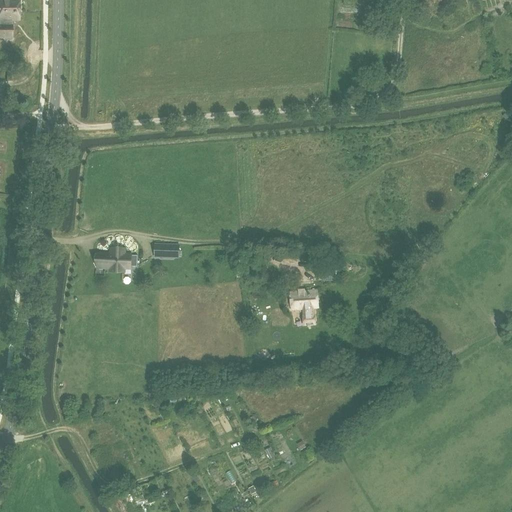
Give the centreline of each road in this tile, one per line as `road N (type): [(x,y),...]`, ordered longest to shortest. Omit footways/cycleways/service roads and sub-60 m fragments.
road 1 (tertiary): [(0,462),(38,236),(57,0)]
road 2 (track): [(7,437),(74,430),(105,482),(120,488),(278,428)]
